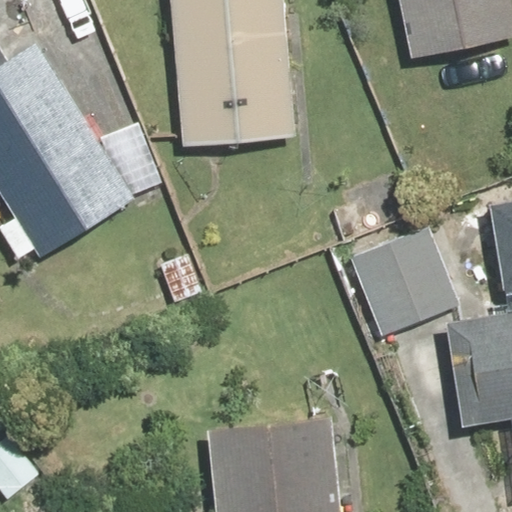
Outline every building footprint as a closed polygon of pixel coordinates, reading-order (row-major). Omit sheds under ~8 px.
[(281,0),(168,0),(179,147),(292,138),(281,0)] [(511,24),(506,0),(394,0),(407,57),(511,34),(511,24)] [(33,42),(0,61),(0,201),(36,259),(131,200),(33,42)] [(511,306),(437,318),(454,422),(511,412),(511,306)] [(333,511),(324,413),(203,425),(211,511),(333,511)]
